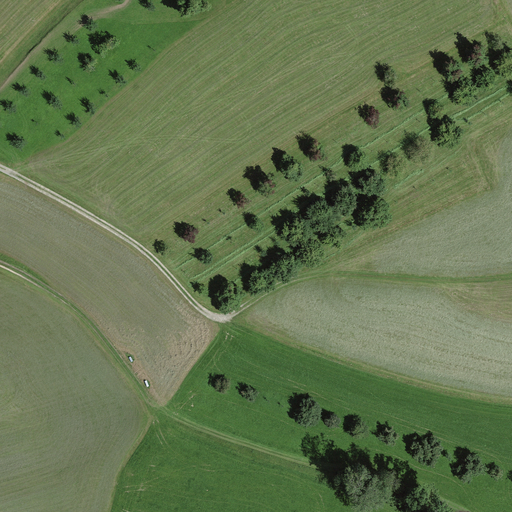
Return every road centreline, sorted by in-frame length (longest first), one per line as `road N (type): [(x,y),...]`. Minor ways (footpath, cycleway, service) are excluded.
road 1 (track): [(511,403),(379,376),(226,324),(136,244),(0,166)]
road 2 (track): [(161,419),(121,354),(69,300),(0,263)]
